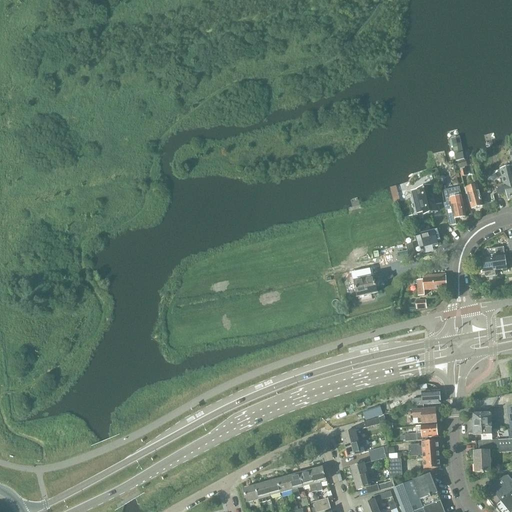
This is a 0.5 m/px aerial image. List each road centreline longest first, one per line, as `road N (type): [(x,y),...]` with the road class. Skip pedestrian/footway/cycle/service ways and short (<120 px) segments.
road 1 (secondary): [(457,338),(274,387),(21,510)]
road 2 (secondary): [(74,511),(210,436),(305,395),(457,357)]
road 3 (residential): [(348,511),(324,437),(224,486)]
road 4 (tertiary): [(473,511),(457,461),(457,357)]
road 5 (unclassified): [(457,338),(460,251),(481,229),(511,218)]
